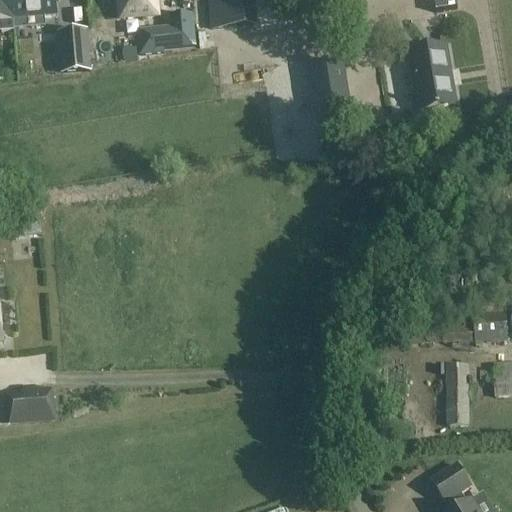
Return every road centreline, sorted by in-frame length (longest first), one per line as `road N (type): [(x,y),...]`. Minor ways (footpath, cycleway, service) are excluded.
road 1 (unclassified): [(364,511),(341,462),(329,404),(332,352),(470,155),(511,144)]
road 2 (unknown): [(94,381),(264,369),(330,389)]
